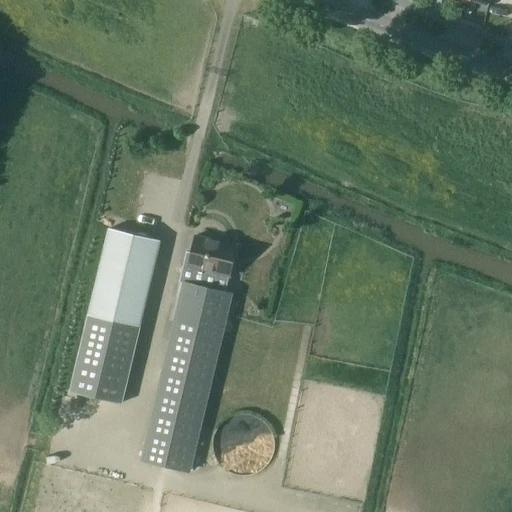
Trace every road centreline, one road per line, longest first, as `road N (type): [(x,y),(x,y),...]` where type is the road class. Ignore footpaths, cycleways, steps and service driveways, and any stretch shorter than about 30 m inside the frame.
road 1 (track): [(144,511),(152,475),(121,462),(235,0)]
road 2 (tertiary): [(511,68),(327,0)]
